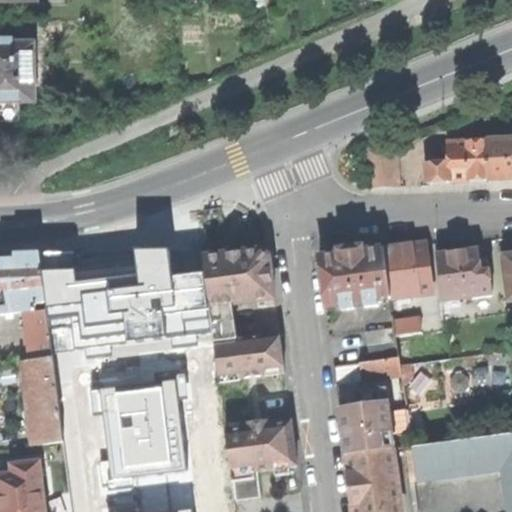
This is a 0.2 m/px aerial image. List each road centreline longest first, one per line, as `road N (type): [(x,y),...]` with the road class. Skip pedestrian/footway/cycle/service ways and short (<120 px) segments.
road 1 (unclassified): [(15,224),(15,199),(36,173),(426,0)]
road 2 (residential): [(334,511),(306,212)]
road 3 (tertiary): [(276,146),(86,217),(15,224)]
road 4 (tertiary): [(511,50),(276,146)]
road 5 (residential): [(306,212),(511,208)]
